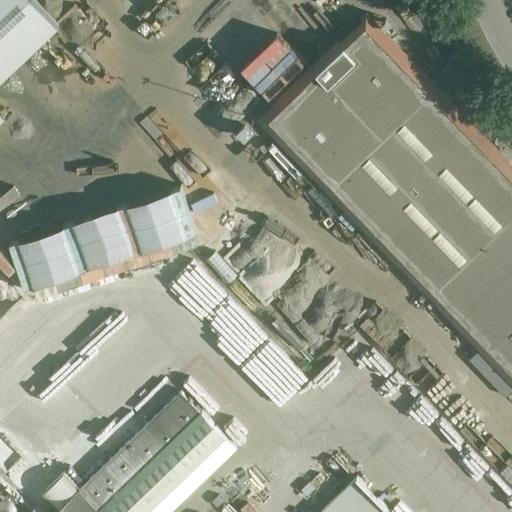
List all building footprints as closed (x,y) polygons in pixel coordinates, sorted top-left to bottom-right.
[(0,0),(0,76),(57,23),(34,0),(0,0)] [(374,22),(391,5),(386,0),(367,0),(360,9),(374,22)] [(511,377),(511,167),(366,16),(261,118),(511,377)] [(75,83),(159,69),(151,22),(67,36),(75,83)] [(255,178),(281,210),(299,195),(273,163),(255,178)] [(268,221),(278,216),(262,189),(241,202),(257,228),(269,221),(268,221)] [(107,294),(153,278),(142,249),(96,266),(107,294)] [(160,276),(181,270),(178,262),(157,268),(160,276)] [(98,280),(50,290),(54,307),(101,298),(98,280)] [(390,511),(357,476),(319,511),(169,511),(237,447),(182,389),(81,486),(79,484),(78,485),(64,471),(42,492),(56,507),(50,511),(390,511)] [(511,452),(498,469),(511,480),(511,479),(511,452)]
